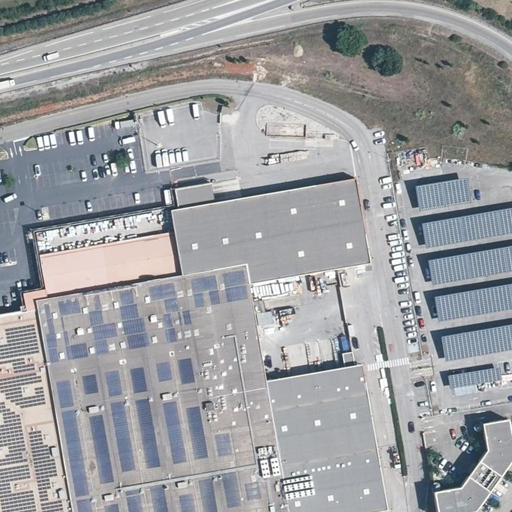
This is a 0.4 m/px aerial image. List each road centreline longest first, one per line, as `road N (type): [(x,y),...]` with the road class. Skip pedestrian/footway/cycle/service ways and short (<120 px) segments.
road 1 (residential): [(0,137),(214,87),(293,100),(356,133),(421,511)]
road 2 (primary): [(134,51),(375,6),(461,22),(511,49)]
road 3 (primary): [(253,0),(49,56)]
road 4 (primary): [(223,0),(49,56)]
road 5 (primary): [(134,51),(294,0)]
road 6 (primary): [(0,84),(134,51)]
